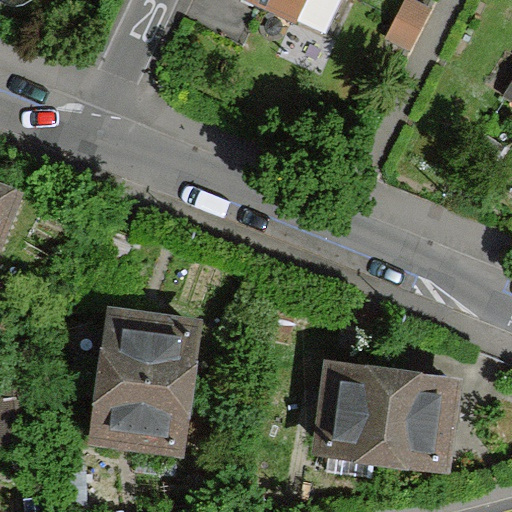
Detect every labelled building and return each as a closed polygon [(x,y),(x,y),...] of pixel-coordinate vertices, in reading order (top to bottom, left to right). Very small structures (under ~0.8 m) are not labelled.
[(256,0),(259,1),(300,20),(308,0),(256,0)] [(436,12),(411,0),(407,0),(389,37),(418,52),(427,31),(436,12)] [(481,90),(448,74),(437,95),(470,112),(481,90)] [(469,117),(436,100),(425,122),(458,138),(469,117)] [(0,193),(0,229),(12,198),(0,193)] [(137,237),(112,228),(94,275),(117,285),(137,237)] [(118,318),(109,377),(186,388),(194,330),(118,318)] [(394,377),(336,369),(326,447),(384,454),(394,377)] [(34,377),(0,380),(0,433),(1,441),(41,437),(34,377)] [(186,388),(109,377),(101,433),(179,446),(186,388)] [(394,377),(384,454),(442,462),(452,384),(394,377)]
